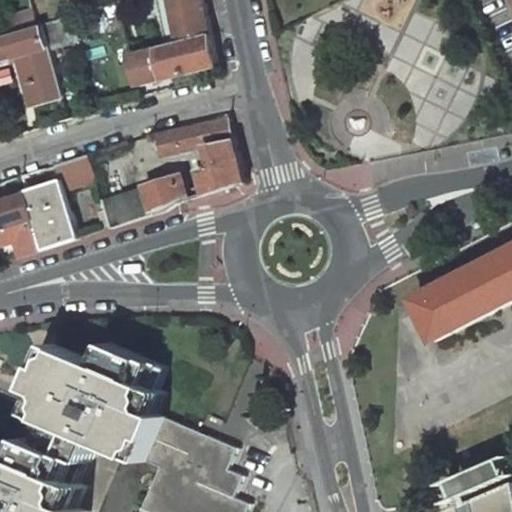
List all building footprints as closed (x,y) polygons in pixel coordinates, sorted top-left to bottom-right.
[(175,0),(184,44),(217,37),(208,0),(175,0)] [(22,33),(41,27),(36,12),(17,18),(22,33)] [(46,25),(53,51),(82,42),(74,17),(46,25)] [(23,70),(33,108),(67,98),(53,51),(46,25),(41,27),(22,33),(0,38),(0,65),(19,59),(28,57),(31,67),(23,70)] [(157,83),(223,68),(217,37),(184,44),(164,48),(133,56),(142,87),(157,83)] [(19,59),(23,70),(31,67),(28,57),(19,59)] [(199,149),(206,170),(204,170),(211,193),(249,181),(232,118),(162,133),(166,156),(199,149)] [(59,166),(67,192),(100,181),(92,156),(59,166)] [(154,214),(188,200),(205,195),(203,188),(187,191),(182,177),(106,202),(109,211),(113,223),(114,227),(154,214)] [(63,215),(72,213),(62,181),(53,184),(63,215)] [(63,215),(53,184),(29,191),(30,195),(47,249),(83,238),(75,212),(72,213),(63,215)] [(30,195),(0,204),(0,247),(0,248),(22,241),(27,256),(47,249),(30,195)] [(106,225),(113,223),(109,211),(102,214),(106,225)] [(114,227),(113,223),(106,225),(108,231),(115,229),(114,227)] [(511,304),(511,250),(418,299),(440,341),(511,304)] [(0,511),(77,511),(86,491),(77,486),(96,446),(121,454),(148,466),(169,421),(160,418),(169,400),(160,396),(170,372),(110,344),(99,365),(56,345),(35,388),(47,394),(38,414),(47,418),(27,463),(0,451),(0,511)] [(251,511),(252,510),(238,504),(248,484),(232,476),(241,455),(169,421),(148,466),(146,469),(159,475),(142,511),(251,511)] [(511,511),(511,486),(454,511),(511,511)]
